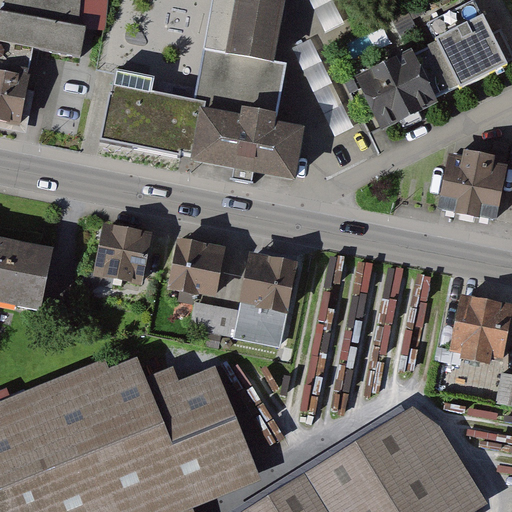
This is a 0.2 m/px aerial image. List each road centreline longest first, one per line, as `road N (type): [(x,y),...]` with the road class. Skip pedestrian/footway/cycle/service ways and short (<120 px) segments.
road 1 (primary): [(0,167),(306,226)]
road 2 (residential): [(306,226),(311,204),(511,102)]
road 3 (primary): [(306,226),(511,269)]
